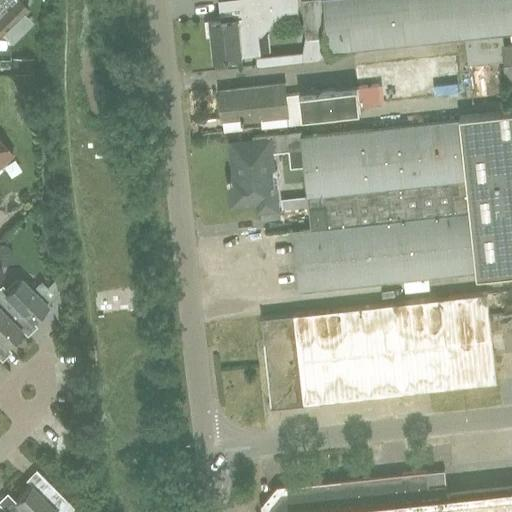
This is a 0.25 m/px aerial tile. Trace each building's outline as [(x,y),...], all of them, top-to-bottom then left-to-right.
[(15,0),(0,15),(0,32),(2,34),(3,33),(25,12),(28,9),(20,1),(19,0),(15,0)] [(0,0),(0,15),(15,0),(0,0)] [(259,55),(257,35),(261,34),(281,16),(281,12),(299,10),(297,0),(244,0),(246,15),(222,17),(222,23),(213,24),(217,59),(259,55)] [(246,15),(244,0),(235,0),(220,2),(222,17),(246,15)] [(511,0),(302,0),(306,39),(327,36),(328,51),(363,47),(511,31),(511,0)] [(25,12),(3,33),(12,42),(14,44),(36,22),(25,12)] [(256,57),(257,65),(324,58),(328,57),(328,51),(327,36),(306,39),(303,52),(256,57)] [(505,80),(511,79),(511,45),(503,46),(502,36),(465,39),(468,65),(503,61),(505,80)] [(13,69),(13,76),(34,76),(34,58),(13,58),(13,61),(13,69)] [(13,61),(0,60),(0,68),(13,69),(13,61)] [(383,103),(381,85),(299,95),(299,94),(285,95),(284,85),(219,92),(222,116),(223,120),(241,118),(241,121),(261,119),(287,116),(288,124),(295,124),(304,123),(304,118),(360,112),(359,106),(383,103)] [(428,276),(477,270),(477,278),(511,274),(511,110),(460,117),(460,120),(302,137),(303,149),(304,166),(307,195),(308,206),(310,229),(293,231),(299,290),(404,278),(428,276)] [(262,127),(288,124),(287,116),(261,119),(262,127)] [(303,149),(302,137),(301,132),(296,133),(253,137),(254,142),(231,144),(235,179),(229,180),(231,207),(259,204),(260,211),(276,209),(270,152),(289,150),(303,149)] [(0,162),(11,152),(0,141),(0,162)] [(289,150),(291,168),(304,166),(303,149),(289,150)] [(281,198),(282,209),(308,206),(307,195),(281,198)] [(428,276),(404,278),(405,292),(430,289),(428,276)] [(0,308),(8,317),(12,312),(17,316),(21,312),(29,320),(46,303),(33,290),(19,277),(4,291),(0,286),(0,308)] [(33,290),(46,303),(48,306),(60,295),(56,280),(48,287),(42,281),(33,290)] [(429,389),(497,382),(492,333),(511,330),(511,311),(490,314),(488,294),(431,300),(261,318),(271,406),(429,389)] [(20,329),(8,317),(0,308),(0,340),(4,345),(20,329)] [(8,317),(20,329),(28,337),(37,328),(29,320),(21,312),(17,316),(12,312),(8,317)] [(0,359),(3,362),(12,353),(4,345),(0,340),(0,359)] [(48,492),(54,486),(35,467),(24,477),(31,484),(39,492),(44,488),(48,492)] [(268,511),(511,511),(511,487),(448,494),(445,470),(426,472),(426,471),(287,487),(287,490),(280,491),(268,507),(268,511)] [(15,500),(27,511),(66,511),(73,506),(54,486),(48,492),(44,488),(39,492),(31,484),(15,500)] [(27,511),(15,500),(6,490),(0,495),(0,504),(5,510),(7,511),(27,511)]
